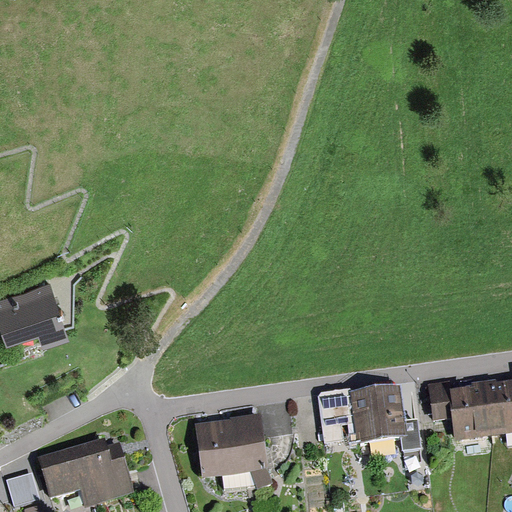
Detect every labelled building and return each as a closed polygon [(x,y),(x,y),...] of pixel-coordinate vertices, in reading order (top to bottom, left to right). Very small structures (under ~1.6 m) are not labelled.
[(43,350),(70,341),(50,284),(0,300),(0,326),(7,348),(39,337),(43,350)] [(455,440),(511,433),(511,379),(450,388),(449,381),(427,384),(433,420),(453,418),(455,440)] [(401,384),(350,391),(357,440),(358,443),(401,437),(403,451),(423,448),(419,418),(406,420),(401,384)] [(357,440),(350,391),(350,388),(323,392),(319,397),(325,444),(344,441),(344,438),(350,437),(350,441),(357,440)] [(260,417),(195,424),(202,478),(222,476),(224,488),(270,483),(260,417)] [(38,456),(51,498),(81,489),(86,507),(136,491),(120,440),(108,443),(105,436),(38,456)] [(32,473),(7,480),(15,506),(40,498),(32,473)]
